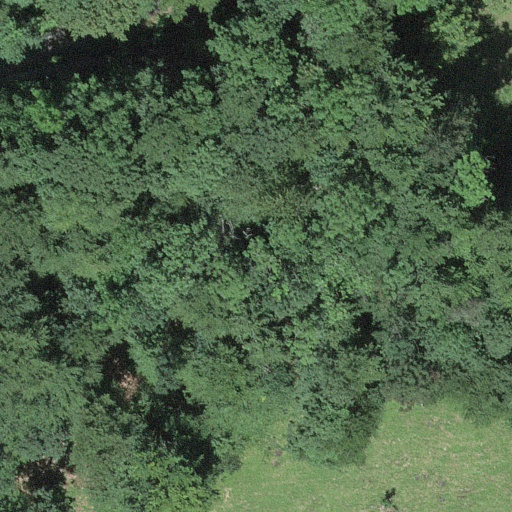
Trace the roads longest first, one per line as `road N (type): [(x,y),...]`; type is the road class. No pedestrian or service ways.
road 1 (track): [(0,57),(119,56),(213,44),(416,0)]
road 2 (unclassified): [(0,56),(66,35),(130,0)]
